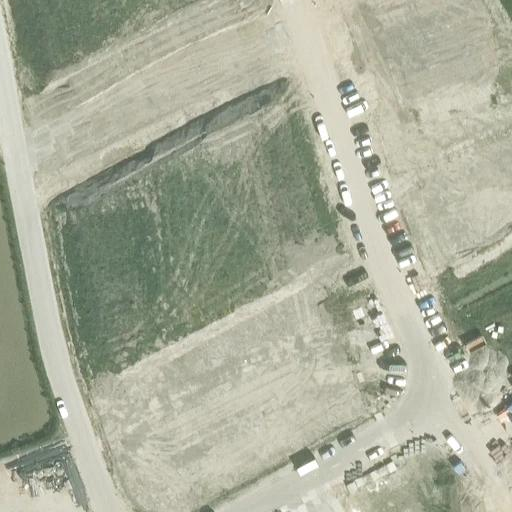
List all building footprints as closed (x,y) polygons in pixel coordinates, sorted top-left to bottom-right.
[(401,0),(366,0),(356,6),(368,28),(405,7),(401,0)] [(404,36),(369,56),(381,77),(378,78),(379,79),(416,58),(404,36)] [(416,58),(379,79),(391,101),(428,80),(416,58)] [(436,111),(394,134),(407,157),(448,134),(436,111)] [(496,140),(489,143),(495,154),(502,150),(496,140)] [(489,143),(482,147),(488,158),(495,154),(489,143)] [(461,160),(454,164),(459,174),(466,170),(461,160)] [(454,164),(447,167),(453,178),(459,174),(454,164)] [(511,184),(507,176),(490,186),(509,221),(511,219),(511,184)] [(425,180),(418,184),(424,194),(431,190),(425,180)] [(418,184),(411,187),(417,198),(424,194),(418,184)] [(490,186),(472,196),(492,231),(509,221),(490,186)] [(472,196),(454,206),(474,241),(492,231),(472,196)] [(454,206),(436,216),(460,258),(461,257),(457,250),(474,241),(454,206)] [(436,216),(417,227),(424,241),(434,259),(440,269),(460,258),(436,216)] [(424,241),(418,245),(428,262),(434,259),(424,241)]
